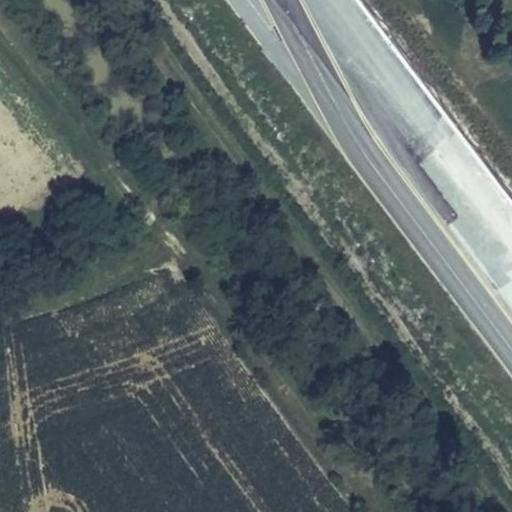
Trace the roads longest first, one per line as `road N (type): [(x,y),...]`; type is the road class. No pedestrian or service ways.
road 1 (track): [(395,511),(129,171)]
road 2 (motorway): [(260,0),(511,332)]
road 3 (track): [(0,235),(80,206),(129,171),(0,15)]
road 4 (motorway): [(511,250),(322,0)]
